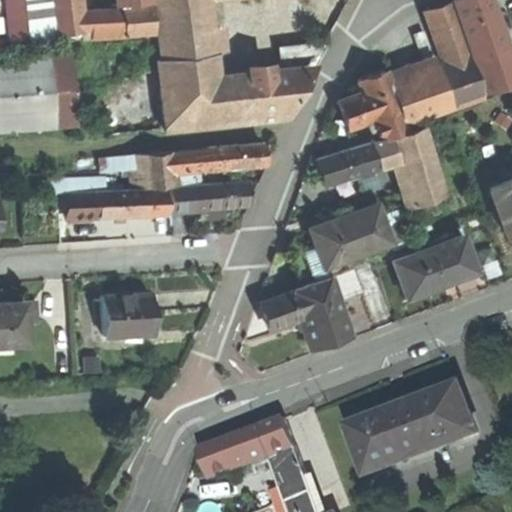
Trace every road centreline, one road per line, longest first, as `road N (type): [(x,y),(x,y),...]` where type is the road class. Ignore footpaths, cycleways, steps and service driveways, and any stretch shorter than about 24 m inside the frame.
road 1 (residential): [(388,0),(330,72),(254,232)]
road 2 (residential): [(511,301),(264,392)]
road 3 (residential): [(254,232),(0,253)]
road 4 (residential): [(142,511),(171,443),(208,412)]
